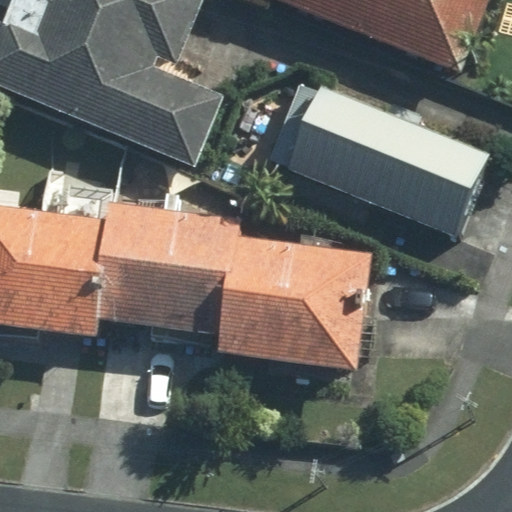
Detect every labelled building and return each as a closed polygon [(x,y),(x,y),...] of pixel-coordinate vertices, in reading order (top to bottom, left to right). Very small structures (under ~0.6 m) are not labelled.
[(233,103),(164,74),(169,61),(194,71),(223,0),(53,0),(49,12),(63,18),(58,29),(17,12),(0,53),(0,88),(204,173),(233,103)] [(511,0),(270,0),(478,84),(511,0)] [(502,163),(332,93),(299,172),(469,242),(502,163)] [(243,226),(125,212),(112,325),(229,339),(243,226)] [(109,227),(0,214),(0,325),(97,336),(109,227)] [(382,262),(258,244),(241,357),(365,376),(382,262)]
